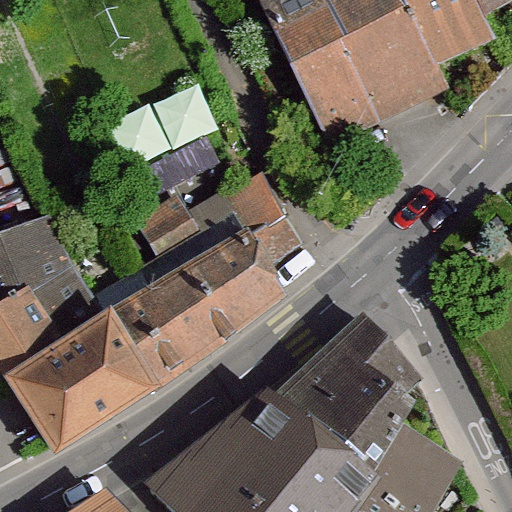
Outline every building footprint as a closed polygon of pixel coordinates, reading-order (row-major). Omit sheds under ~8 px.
[(511,0),(252,0),(326,145),(443,88),(434,69),(495,44),(479,19),(511,0)] [(157,101),(171,146),(229,128),(215,83),(157,101)] [(57,220),(0,244),(0,361),(13,388),(74,469),(181,396),(330,286),(272,184),(103,293),(57,220)] [(368,320),(156,484),(186,511),(441,511),(472,466),(399,425),(425,370),(368,320)] [(131,511),(116,495),(86,511),(131,511)]
